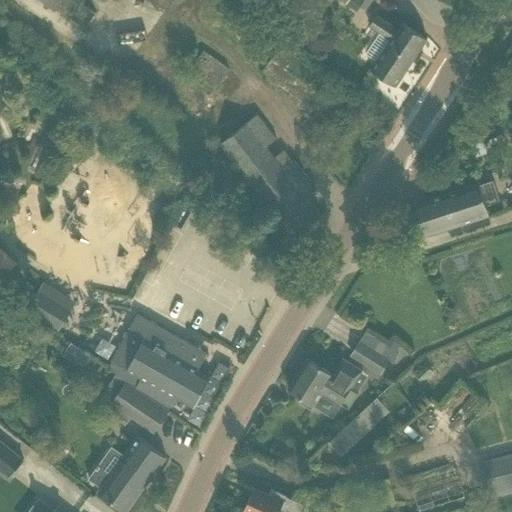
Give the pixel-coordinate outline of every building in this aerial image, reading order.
[(76,0),(43,0),(85,28),(95,13),(76,0)] [(148,0),(165,11),(172,0),(148,0)] [(352,0),(365,9),(371,0),(352,0)] [(395,86),(427,39),(402,22),(399,28),(378,14),(371,25),(393,39),(372,70),(395,86)] [(230,69),(204,50),(189,71),(215,89),(230,69)] [(315,74),(297,99),(341,132),(360,107),(343,95),(350,85),(337,76),(330,85),(315,74)] [(258,113),(220,143),(293,236),(320,215),(304,195),(314,187),(292,158),(283,165),(268,146),(278,138),(258,113)] [(406,206),(416,238),(489,216),(479,184),(406,206)] [(35,307),(66,324),(80,299),(50,282),(35,307)] [(189,364),(198,349),(138,315),(112,361),(141,377),(137,385),(172,405),(176,396),(194,406),(210,376),(189,364)] [(360,342),(351,356),(368,366),(381,374),(390,360),(360,342)] [(359,389),(368,376),(361,371),(362,370),(343,358),(333,374),(307,358),(288,389),(302,398),(300,401),(311,408),(321,392),(340,404),(349,390),(357,395),(360,390),(359,389)] [(154,433),(169,410),(126,381),(110,403),(154,433)] [(329,443),(341,456),(374,426),(373,424),(391,409),(380,396),(329,443)] [(0,423),(0,455),(11,463),(26,444),(0,423)] [(126,511),(165,457),(138,437),(99,491),(126,511)] [(114,443),(94,470),(106,479),(126,452),(114,443)] [(511,454),(482,462),(490,493),(511,487),(511,454)] [(419,511),(466,497),(454,462),(409,476),(413,487),(411,488),(414,499),(406,501),(409,511),(419,511)] [(285,496),(285,495),(271,488),(268,494),(253,488),(243,511),(245,511),(274,511),(277,507),(287,511),(288,510),(291,511),(299,511),(303,504),(285,496)]
